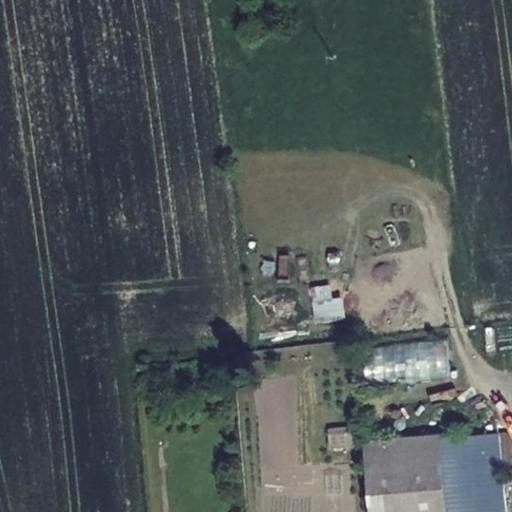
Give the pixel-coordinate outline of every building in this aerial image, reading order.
[(314,323),(345,322),(344,300),(332,300),(332,286),(313,286),(314,323)] [(449,343),(364,345),(365,382),(449,380),(449,343)] [(375,439),(380,511),(457,511),(452,437),(451,433),(375,439)] [(511,511),(511,473),(508,433),(476,436),(482,511),(511,511)] [(452,437),(457,511),(482,511),(476,436),(452,437)]
